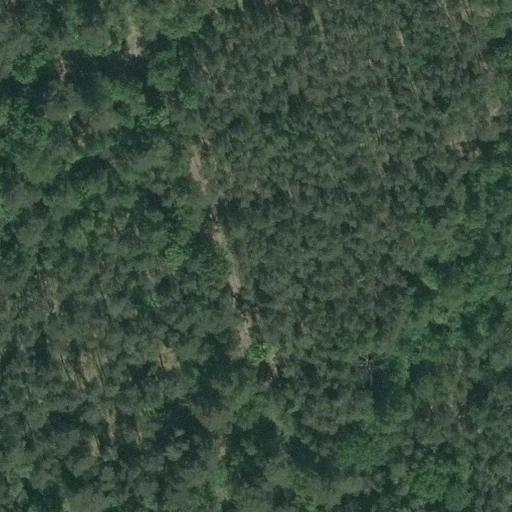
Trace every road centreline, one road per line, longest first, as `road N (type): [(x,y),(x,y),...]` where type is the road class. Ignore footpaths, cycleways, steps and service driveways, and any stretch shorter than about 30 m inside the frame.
road 1 (track): [(137,23),(290,511)]
road 2 (track): [(0,67),(137,23)]
